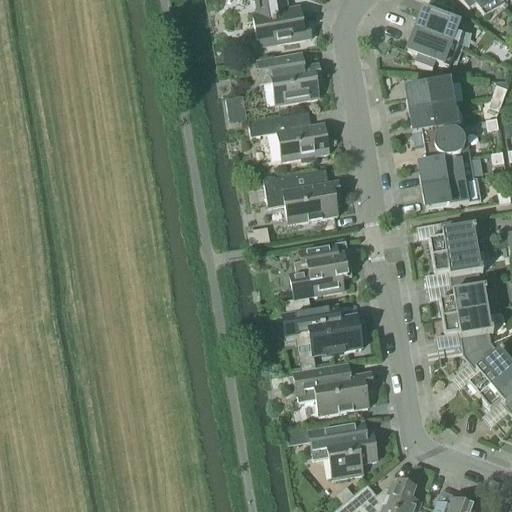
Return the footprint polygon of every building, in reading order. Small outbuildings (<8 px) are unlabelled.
[(285,12),(283,0),(234,0),(253,6),(255,18),(251,18),(256,51),(308,43),(306,28),(300,29),(297,10),(285,12)] [(503,13),(505,12),(495,0),(454,0),(467,15),(474,9),(483,20),(501,10),(503,13)] [(495,0),(505,12),(506,11),(504,8),(510,0),(495,0)] [(448,24),(451,16),(433,10),(430,18),(420,14),(413,35),(460,52),(461,50),(458,49),(462,29),(448,24)] [(460,54),(460,52),(413,35),(405,56),(415,59),(412,67),(430,74),(433,65),(446,70),(457,53),(460,54)] [(315,68),(301,70),(299,57),(255,64),(257,79),(259,90),(270,88),(274,109),(316,102),(315,97),(317,95),(317,93),(317,91),(316,90),(313,88),(313,84),(318,83),(315,68)] [(446,87),(403,93),(407,116),(449,108),(446,87)] [(500,104),(505,93),(494,89),(490,101),(491,101),(500,104)] [(497,115),(500,104),(491,101),(490,101),(486,111),(497,115)] [(449,108),(407,116),(410,137),(453,130),(453,129),(449,108)] [(280,121),(246,126),(248,141),(275,137),(280,165),(299,162),(300,166),(314,164),(313,160),(326,158),(321,128),(282,134),(280,121)] [(495,124),(484,125),(486,136),(496,135),(497,135),(495,124)] [(453,130),(410,137),(412,150),(421,149),(424,149),(425,155),(422,155),(422,157),(420,157),(421,162),(422,168),(421,168),(422,169),(459,163),(469,161),(463,128),(456,130),(453,130)] [(500,157),(490,159),(491,170),(502,168),(501,157),(500,157)] [(422,169),(416,170),(419,191),(472,182),(469,163),(469,161),(459,163),(422,169)] [(315,175),(261,184),(265,212),(282,209),(286,229),(335,220),(332,203),(338,202),(335,186),(317,189),(315,175)] [(472,182),(419,191),(423,213),(423,214),(452,210),(467,207),(479,206),(475,184),(472,184),(472,182)] [(506,196),(496,197),(498,208),(509,206),(507,196),(506,196)] [(472,229),(468,229),(467,222),(438,227),(440,241),(426,243),(429,260),(475,253),(471,234),(473,234),(472,229)] [(341,259),(334,260),(332,247),(296,254),(298,267),(291,268),(293,279),(287,280),(292,305),(341,296),(339,284),(349,283),(348,274),(343,271),(341,259)] [(479,271),(478,271),(475,253),(429,260),(432,278),(446,275),(448,289),(478,284),(476,276),(480,275),(479,271)] [(483,291),(479,292),(478,284),(448,289),(450,303),(437,305),(440,322),(485,315),(482,296),(484,296),(483,291)] [(354,320),(337,323),(335,309),(279,319),(282,334),(284,347),(306,343),(310,362),(360,353),(354,320)] [(490,333),(488,333),(485,315),(440,322),(443,340),(456,337),(460,359),(461,361),(489,348),(487,338),(491,338),(490,333)] [(498,353),(495,356),(489,348),(461,361),(476,379),(465,388),(476,402),(511,372),(500,357),(501,356),(498,353)] [(368,378),(347,382),(344,368),(290,378),(296,408),(313,405),(316,422),(366,413),(363,396),(371,395),(368,378)] [(511,372),(476,402),(487,416),(498,407),(511,423),(511,372)] [(370,437),(363,439),(361,426),(301,437),(303,450),(308,449),(311,465),(326,462),(330,485),(360,479),(358,468),(375,465),(370,437)] [(416,511),(418,507),(408,504),(412,493),(409,492),(408,489),(407,487),(405,486),(401,486),(400,486),(398,488),(395,486),(393,492),(389,490),(385,500),(379,497),(375,501),(365,488),(335,511),(416,511)]
